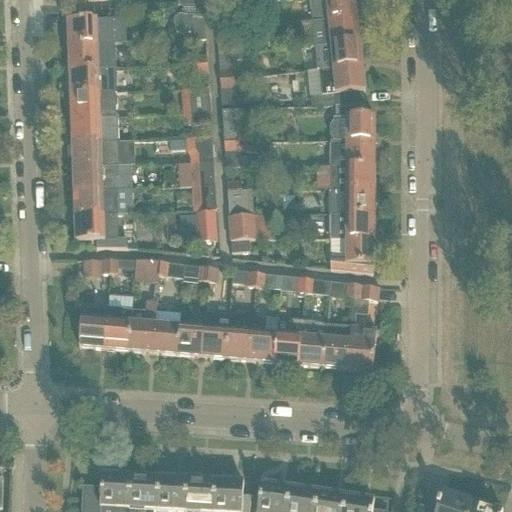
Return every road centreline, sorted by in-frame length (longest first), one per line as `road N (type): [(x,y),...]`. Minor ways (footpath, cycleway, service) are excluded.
road 1 (residential): [(417,430),(418,0)]
road 2 (residential): [(25,0),(39,404)]
road 3 (residential): [(39,404),(417,430)]
